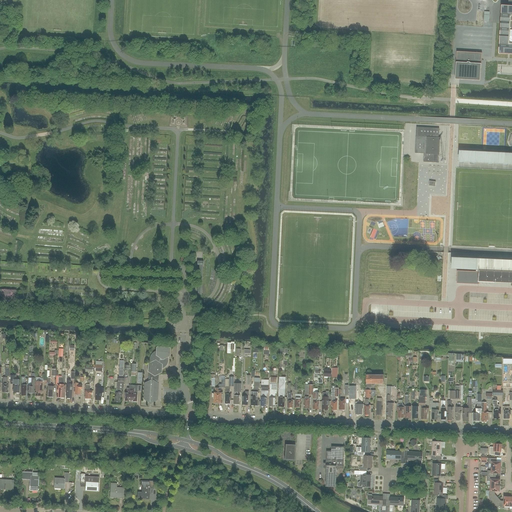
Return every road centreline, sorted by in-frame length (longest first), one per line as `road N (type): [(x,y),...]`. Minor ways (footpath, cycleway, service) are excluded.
road 1 (residential): [(190,414),(0,402)]
road 2 (residential): [(378,424),(190,414)]
road 3 (secondary): [(0,422),(181,445)]
road 4 (secondary): [(181,445),(260,474),(314,511)]
